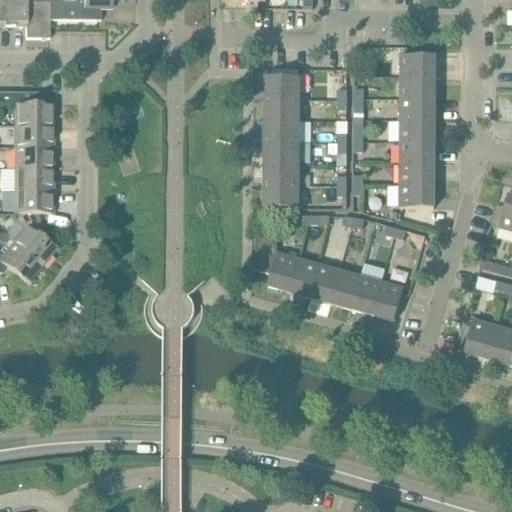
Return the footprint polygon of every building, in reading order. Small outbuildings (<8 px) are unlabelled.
[(0,0),(0,29),(9,29),(9,0),(0,0)] [(9,0),(9,29),(25,29),(25,41),(49,41),(49,32),(49,22),(49,3),(27,3),(26,0),(9,0)] [(74,0),(74,4),(49,3),(49,22),(100,23),(100,12),(112,12),(111,0),(74,0)] [(312,12),(312,2),(303,2),(303,12),(312,12)] [(354,50),(354,60),(363,60),(363,50),(354,50)] [(400,58),(400,80),(434,80),(434,58),(400,58)] [(264,80),(264,102),(299,102),(299,80),(264,80)] [(434,102),(434,80),(400,80),(400,101),(434,102)] [(354,101),(363,101),(363,92),(354,91),(354,101)] [(337,93),(337,102),(346,102),(347,93),(337,93)] [(39,94),(0,94),(0,106),(15,106),(15,128),(53,129),(53,106),(39,106),(39,94)] [(363,112),(363,101),(354,101),(354,112),(363,112)] [(434,124),(434,102),(400,101),(400,123),(434,124)] [(298,123),(299,102),(264,102),(264,123),(298,123)] [(346,113),(346,102),(337,102),(337,113),(346,113)] [(264,145),(298,145),(298,123),(264,123),(264,145)] [(434,145),(434,124),(400,123),(400,145),(434,145)] [(15,128),(14,150),(53,150),(53,129),(15,128)] [(353,145),(362,145),(362,135),(353,135),(353,145)] [(337,136),(337,146),(346,146),(346,136),(337,136)] [(298,167),(298,145),(264,145),(264,167),(298,167)] [(362,155),(362,145),(353,145),(353,155),(362,155)] [(434,167),(434,145),(400,145),(399,167),(434,167)] [(337,146),(337,156),(346,156),(346,146),(337,146)] [(14,150),(14,172),(53,172),(53,150),(14,150)] [(264,189),(298,189),(298,167),(264,167),(264,189)] [(399,189),(434,189),(434,167),(399,167),(399,189)] [(14,172),(14,194),(53,194),(53,172),(14,172)] [(353,188),(362,188),(362,178),(353,178),(353,188)] [(346,189),(346,179),(337,179),(337,189),(346,189)] [(362,198),(362,188),(353,188),(353,198),(362,198)] [(298,211),(298,189),(264,189),(264,211),(298,211)] [(346,200),(346,189),(337,189),(337,199),(346,200)] [(434,211),(434,189),(399,189),(399,211),(434,211)] [(14,194),(14,215),(40,215),(40,216),(53,216),(53,194),(14,194)] [(511,233),(511,198),(507,197),(504,209),(498,230),(511,233)] [(496,208),(491,228),(498,230),(504,209),(496,207),(496,208)] [(15,224),(4,238),(9,242),(13,245),(43,269),(57,252),(35,234),(40,227),(40,216),(40,215),(14,215),(14,223),(15,224)] [(307,219),(297,218),(297,227),(307,227),(307,219)] [(317,219),(307,219),(307,227),(317,228),(317,219)] [(342,228),(352,230),(354,221),(343,219),(342,228)] [(364,222),(354,221),(352,230),(362,231),(364,222)] [(396,231),(386,228),(383,237),(394,240),(396,231)] [(406,233),(396,231),(394,240),(403,242),(406,233)] [(255,273),(270,277),(267,289),(288,295),(297,262),(276,256),(277,239),(256,239),(255,273)] [(0,275),(2,275),(6,269),(29,287),(43,269),(13,245),(9,242),(8,242),(0,252),(0,275)] [(318,268),(297,262),(288,295),(310,301),(318,268)] [(500,267),(498,276),(508,279),(511,270),(500,267)] [(331,306),(340,273),(318,268),(310,301),(331,306)] [(361,279),(340,273),(331,306),(352,312),(361,279)] [(373,318),(382,285),(361,279),(352,312),(373,318)] [(497,283),(494,292),(504,294),(506,286),(497,283)] [(403,291),(382,285),(373,318),(394,324),(403,291)] [(485,361),(494,328),(473,322),(464,355),(485,361)] [(506,367),(511,345),(511,333),(494,328),(485,361),(506,367)]
